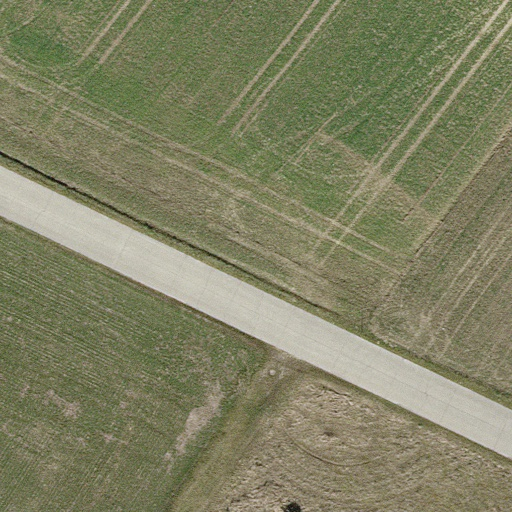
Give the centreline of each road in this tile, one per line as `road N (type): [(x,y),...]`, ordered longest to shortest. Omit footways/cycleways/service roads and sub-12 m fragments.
road 1 (unclassified): [(0,189),(511,435)]
road 2 (track): [(303,334),(187,511)]
